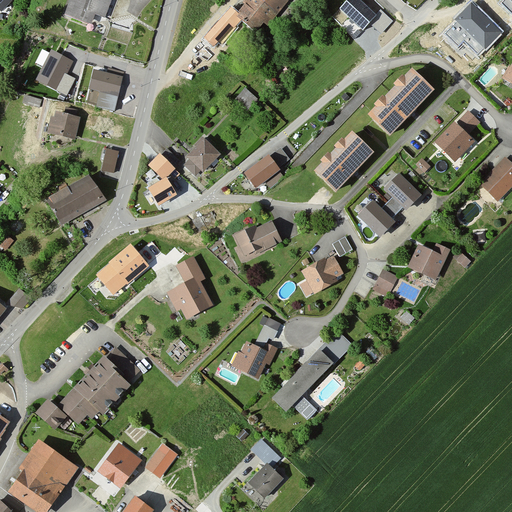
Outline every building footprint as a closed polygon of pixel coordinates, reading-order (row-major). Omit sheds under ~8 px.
[(0,0),(0,13),(1,14),(14,0),(0,0)] [(108,0),(66,0),(61,15),(99,28),(108,0)] [(245,0),(217,29),(224,35),(238,22),(253,33),(274,11),(277,13),(287,0),(245,0)] [(376,14),(361,0),(346,0),(340,7),(364,28),(369,22),(382,34),(394,20),(381,8),(376,14)] [(511,0),(504,0),(501,4),(511,14),(511,0)] [(472,2),(442,32),(458,48),(464,42),(478,55),(502,31),(472,2)] [(74,62),(52,51),(37,81),(67,96),(75,79),(67,75),(74,62)] [(511,59),(501,73),(511,81),(511,59)] [(123,78),(92,70),(87,89),(101,92),(118,97),(123,78)] [(433,93),(412,73),(369,118),(390,138),(433,93)] [(246,90),(237,100),(248,110),(253,105),(259,111),(263,106),(246,90)] [(118,97),(101,92),(97,108),(113,112),(118,97)] [(480,123),(467,111),(435,144),(454,163),(473,143),(466,136),(480,123)] [(78,121),(56,116),(55,120),(52,119),(49,135),(73,140),(78,121)] [(373,155),(352,135),(313,175),(334,195),(373,155)] [(221,155),(205,140),(186,159),(189,161),(185,165),(196,176),(201,171),(203,174),(221,155)] [(118,153),(106,150),(101,171),(113,174),(118,153)] [(174,168),(159,154),(147,167),(161,181),(174,168)] [(278,170),(268,156),(241,177),(252,190),(278,170)] [(511,186),(511,165),(504,158),(478,186),(496,203),(511,186)] [(422,160),(417,166),(424,173),(430,168),(422,160)] [(105,202),(90,176),(47,202),(62,227),(105,202)] [(399,176),(384,191),(392,199),(401,209),(405,213),(421,198),(399,176)] [(178,196),(168,180),(149,192),(160,208),(178,196)] [(392,199),(381,210),(390,220),(401,209),(392,199)] [(374,203),(358,218),(379,239),(395,224),(390,220),(381,210),(374,203)] [(281,243),(270,221),(234,239),(246,261),(281,243)] [(13,241),(2,233),(0,235),(0,248),(4,252),(13,241)] [(483,233),(474,234),(476,243),(485,242),(483,233)] [(352,251),(345,238),(333,245),(340,258),(352,251)] [(131,245),(96,275),(113,295),(149,265),(131,245)] [(449,251),(437,246),(434,253),(419,246),(409,269),(436,281),(449,251)] [(459,252),(453,258),(464,269),(470,263),(459,252)] [(202,280),(190,258),(173,267),(182,284),(164,293),(174,312),(178,310),(183,319),(209,306),(196,283),(202,280)] [(343,275),(333,258),(326,262),(324,258),(300,271),(307,283),(300,286),(307,297),(313,294),(336,282),(334,279),(343,275)] [(397,277),(383,270),(373,290),(384,296),(387,290),(390,292),(397,277)] [(20,291),(8,305),(23,309),(31,298),(20,291)] [(264,326),(254,346),(261,350),(263,345),(270,348),(278,333),(276,332),(280,325),(270,320),(266,327),(264,326)] [(270,348),(263,345),(261,350),(254,346),(245,342),(233,368),(257,379),(264,365),(267,367),(276,350),(270,348)] [(138,370),(111,345),(52,409),(44,401),(33,413),(51,429),(63,416),(74,426),(82,417),(89,423),(138,370)] [(333,366),(319,352),(273,401),(287,415),(333,366)] [(9,371),(2,365),(0,367),(0,374),(1,375),(5,371),(7,373),(9,371)] [(262,441),(252,451),(267,465),(271,469),(281,459),(262,441)] [(46,511),(76,469),(38,443),(21,468),(28,472),(11,496),(35,511),(46,511)] [(141,461),(119,445),(99,474),(120,489),(141,461)] [(177,456),(163,446),(147,468),(160,478),(177,456)] [(271,469),(267,465),(248,487),(265,501),(283,480),(271,469)] [(152,511),(153,511),(135,500),(127,511),(152,511)] [(10,511),(0,503),(0,511),(10,511)]
